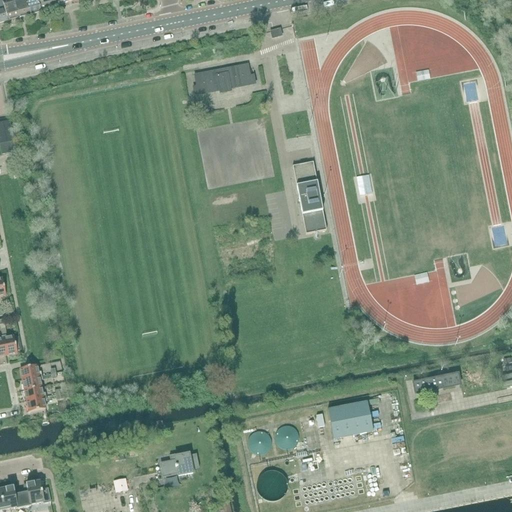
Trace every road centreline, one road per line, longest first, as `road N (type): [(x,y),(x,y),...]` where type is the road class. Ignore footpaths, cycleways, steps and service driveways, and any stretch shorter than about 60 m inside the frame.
road 1 (tertiary): [(0,58),(172,23)]
road 2 (tertiary): [(172,23),(290,0)]
